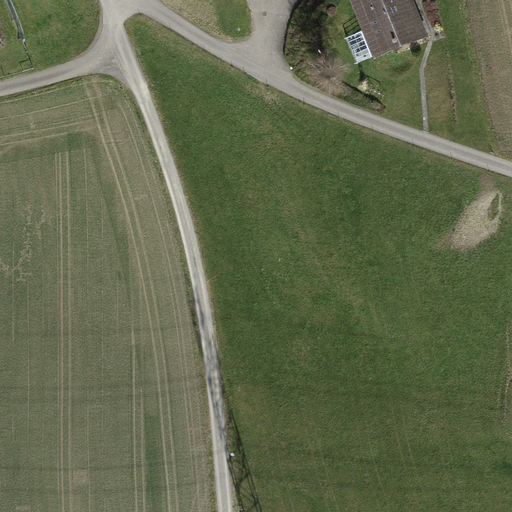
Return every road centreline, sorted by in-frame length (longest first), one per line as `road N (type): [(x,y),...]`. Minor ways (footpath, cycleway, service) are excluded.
road 1 (track): [(106,0),(158,120),(202,285),(223,511)]
road 2 (track): [(141,0),(258,69),(511,168)]
road 3 (track): [(0,86),(123,49)]
